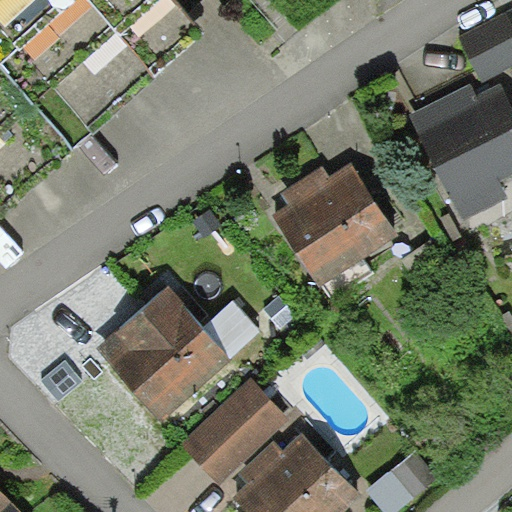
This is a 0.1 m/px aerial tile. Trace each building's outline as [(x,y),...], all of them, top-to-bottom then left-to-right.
[(0,0),(0,53),(62,122),(190,7),(184,0),(0,0)] [(511,54),(511,17),(510,18),(505,8),(461,31),(481,71),(511,54)] [(0,177),(62,122),(0,53),(0,177)] [(443,114),(418,128),(456,199),(511,169),(511,105),(502,87),(480,99),(472,85),(437,103),(443,114)] [(299,201),(278,215),(321,281),(400,230),(355,162),(331,178),(324,166),(291,188),(299,201)] [(230,354),(167,285),(118,330),(128,340),(109,358),(162,416),(230,354)] [(286,413),(254,380),(189,444),(221,477),(286,413)] [(336,511),(360,488),(303,431),(283,451),(274,442),(248,467),(257,477),(238,496),(254,511),(336,511)] [(0,511),(20,511),(0,490),(0,511)]
